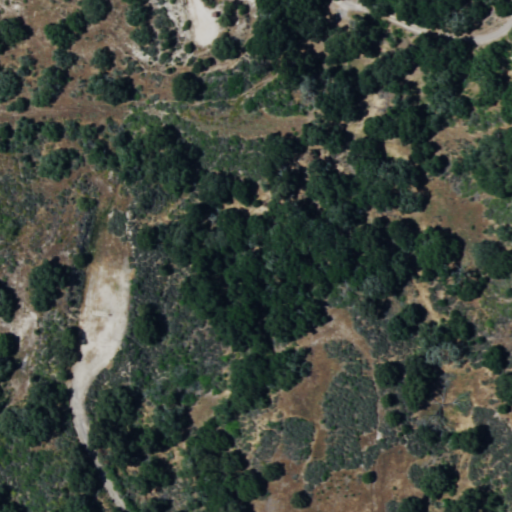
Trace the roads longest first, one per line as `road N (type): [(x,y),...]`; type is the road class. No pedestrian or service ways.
road 1 (residential): [(122,511),(77,434),(71,407),(105,331)]
road 2 (residential): [(511,18),(500,31),(470,36),(348,0)]
